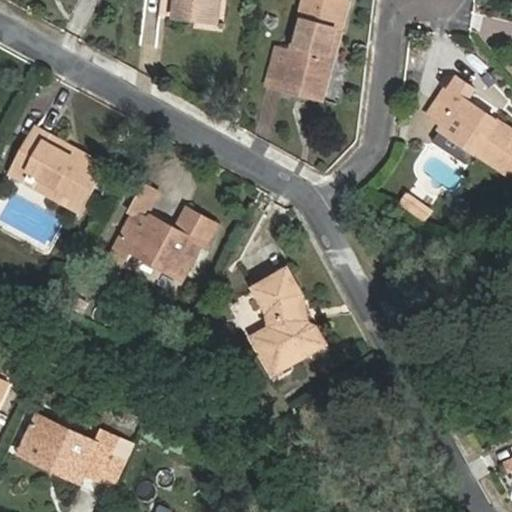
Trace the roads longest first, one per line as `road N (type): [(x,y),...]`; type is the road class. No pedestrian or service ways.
road 1 (residential): [(0,19),(320,200)]
road 2 (residential): [(320,200),(478,511)]
road 3 (residential): [(320,200),(379,145),(408,0)]
